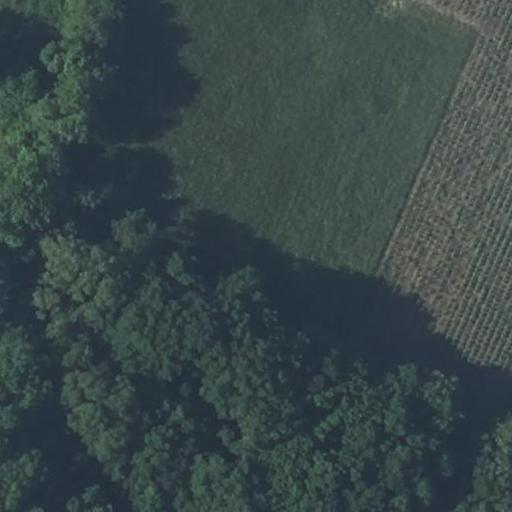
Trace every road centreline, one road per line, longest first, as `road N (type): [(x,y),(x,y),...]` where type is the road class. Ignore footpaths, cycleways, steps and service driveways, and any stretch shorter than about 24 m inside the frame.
road 1 (track): [(334,338),(462,393)]
road 2 (track): [(462,393),(418,511)]
